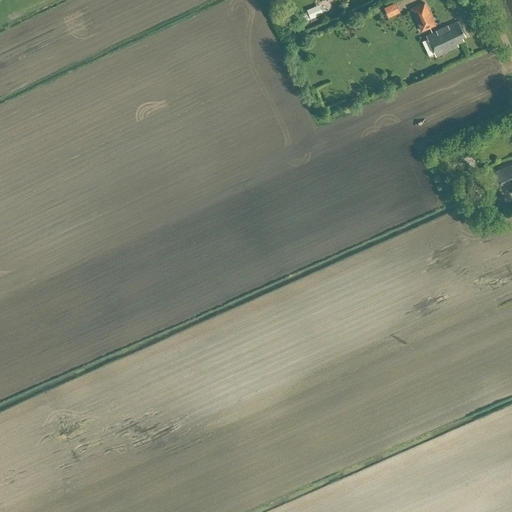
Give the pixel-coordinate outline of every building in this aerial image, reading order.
[(410,8),(420,32),(435,26),(425,2),(410,8)] [(388,18),(400,13),(395,3),(383,8),(388,18)] [(310,19),(322,14),(319,5),(307,10),(310,19)] [(458,21),(427,35),(436,54),(456,45),(455,43),(460,41),(458,40),(462,38),(460,35),(464,34),(458,21)] [(511,165),(493,173),(501,192),(511,186),(511,165),(511,166),(511,165)] [(508,210),(505,203),(494,208),(496,215),(508,210)]
